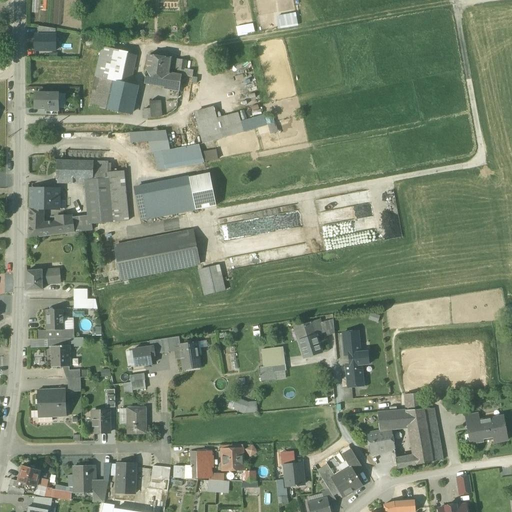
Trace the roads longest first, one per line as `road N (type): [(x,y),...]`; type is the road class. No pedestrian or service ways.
road 1 (residential): [(18,0),(16,317),(0,448)]
road 2 (track): [(454,3),(185,53)]
road 3 (residential): [(0,448),(164,445),(165,394)]
road 4 (residential): [(379,486),(339,422),(333,363)]
road 5 (residential): [(379,486),(511,460)]
